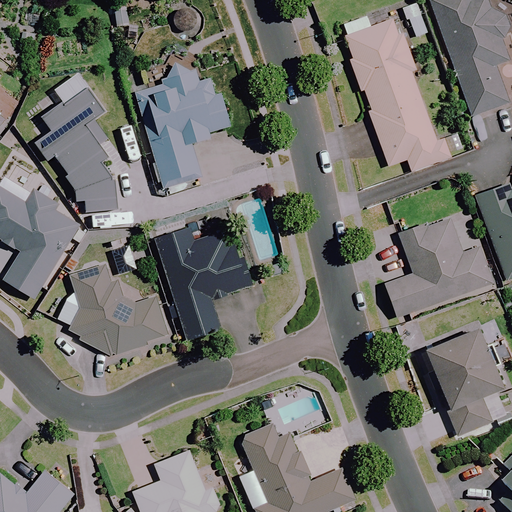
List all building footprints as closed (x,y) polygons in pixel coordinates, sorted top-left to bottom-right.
[(503,35),(509,33),(497,0),(427,0),(468,117),(508,104),(494,63),(511,58),(503,35)] [(425,35),(415,5),(403,8),(414,39),(425,35)] [(196,27),(185,11),(170,21),(180,37),(196,27)] [(369,29),(365,17),(337,27),(386,168),(405,161),(409,173),(448,159),(441,139),(435,141),(410,70),(413,69),(396,20),(369,29)] [(134,94),(163,197),(201,186),(189,145),(209,140),(208,135),(232,128),(222,93),(171,60),(158,80),(160,86),(134,94)] [(121,205),(103,174),(105,141),(94,120),(101,116),(88,92),(42,118),(51,134),(35,143),(46,162),(55,157),(86,214),(113,211),(121,205)] [(15,106),(0,94),(0,125),(3,121),(15,106)] [(25,204),(0,188),(0,242),(19,254),(2,282),(33,301),(77,230),(36,186),(25,204)] [(511,191),(507,193),(505,186),(474,196),(504,282),(511,279),(511,191)] [(461,254),(450,221),(399,238),(412,276),(384,286),(395,319),(490,285),(477,248),(461,254)] [(246,289),(228,232),(191,243),(187,229),(153,240),(185,342),(219,331),(209,301),(246,289)] [(56,319),(75,329),(71,337),(113,357),(166,343),(154,298),(120,307),(109,265),(71,275),(74,283),(56,319)] [(503,388),(480,329),(424,351),(458,438),(490,426),(479,397),(503,388)] [(277,440),(271,427),(239,440),(266,504),(253,510),(254,511),(328,511),(352,502),(339,471),(310,483),(290,434),(277,440)] [(203,492),(188,452),(153,466),(160,483),(132,494),(138,511),(213,511),(219,510),(211,489),(203,492)] [(511,511),(511,459),(504,468),(511,476),(511,478),(503,487),(511,495),(511,497),(501,508),(504,511),(511,511)] [(491,476),(473,464),(466,474),(484,487),(491,476)] [(59,511),(72,496),(44,473),(24,497),(0,477),(0,511),(59,511)]
